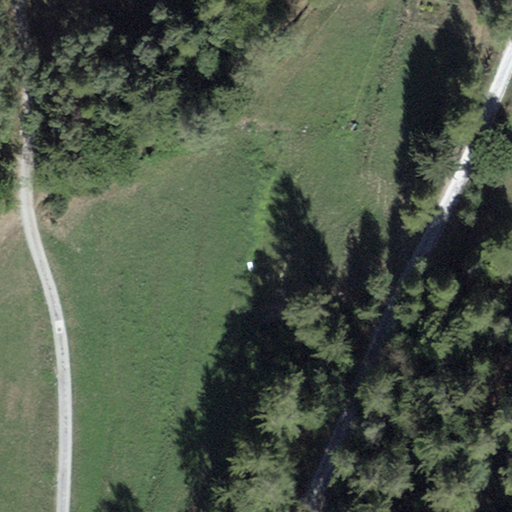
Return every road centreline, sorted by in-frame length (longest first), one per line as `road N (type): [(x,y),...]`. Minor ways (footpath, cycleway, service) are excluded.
road 1 (track): [(11,0),(20,200),(51,314),(61,396),(54,511)]
road 2 (track): [(295,511),(511,48)]
